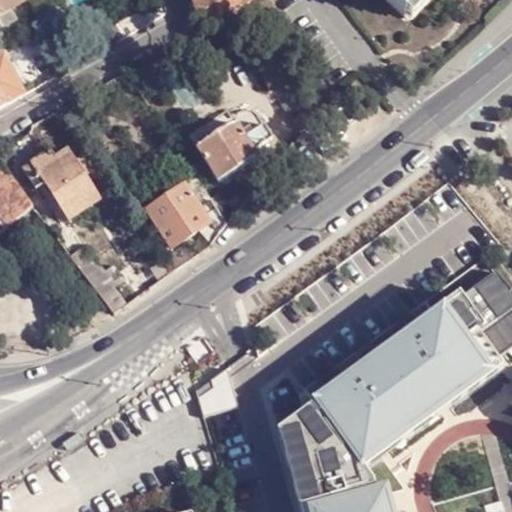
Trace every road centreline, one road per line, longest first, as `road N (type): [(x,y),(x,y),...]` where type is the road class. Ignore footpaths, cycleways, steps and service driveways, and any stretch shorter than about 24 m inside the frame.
road 1 (residential): [(511,54),(342,190),(116,352)]
road 2 (residential): [(171,0),(184,23),(0,132)]
road 3 (residential): [(0,430),(116,352)]
road 4 (residential): [(116,352),(0,387)]
